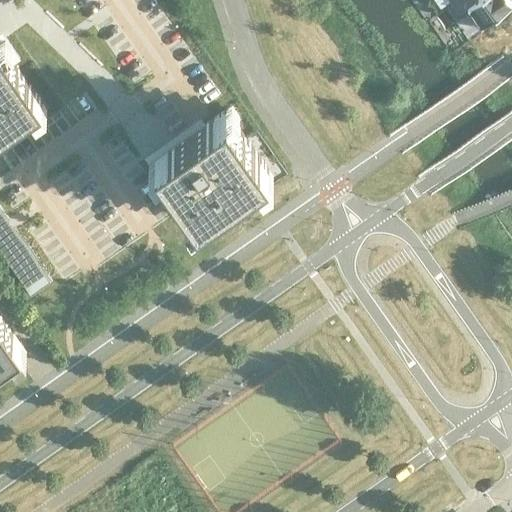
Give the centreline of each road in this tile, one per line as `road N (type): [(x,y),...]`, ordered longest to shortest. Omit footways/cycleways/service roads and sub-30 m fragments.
road 1 (secondary): [(339,245),(0,484)]
road 2 (unclassified): [(507,399),(501,366),(419,246),(379,216)]
road 3 (unclassified): [(339,245),(359,289),(437,402),(471,424)]
road 4 (residential): [(233,0),(259,83),(334,190)]
road 5 (secondary): [(511,123),(379,216)]
road 6 (secondary): [(346,511),(471,424)]
